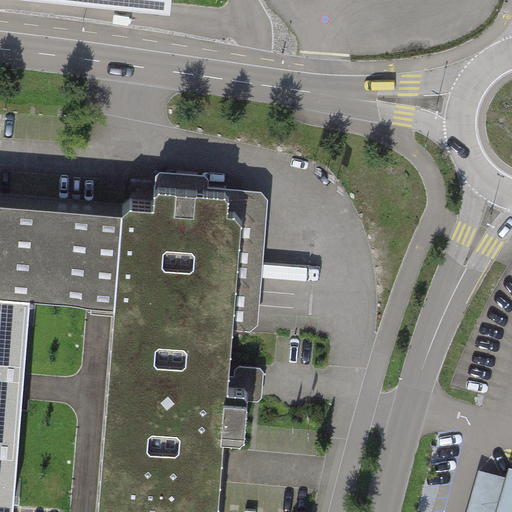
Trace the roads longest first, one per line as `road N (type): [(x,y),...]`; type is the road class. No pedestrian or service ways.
road 1 (unclassified): [(462,110),(0,48)]
road 2 (residential): [(384,511),(438,329),(503,196)]
